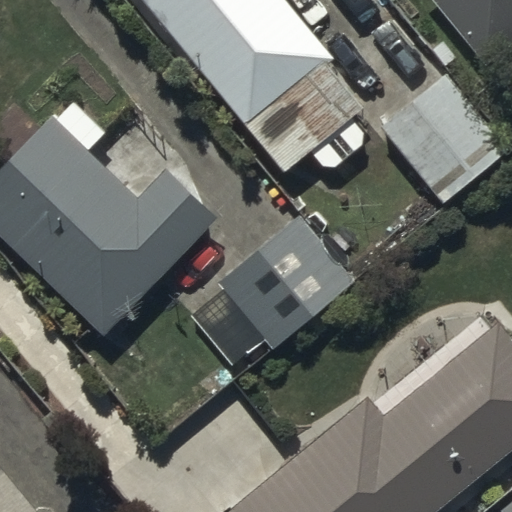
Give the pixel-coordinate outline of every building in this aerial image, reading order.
[(366,121),(351,103),(365,92),(326,45),(332,40),(298,0),(157,0),(286,155),(309,136),(324,154),(337,156),(366,133),(366,121)] [(511,0),(447,0),(495,57),(511,43),(511,0)] [(443,67),(379,119),(445,200),(510,148),(443,67)] [(0,229),(111,335),(225,216),(173,166),(142,198),(94,152),(112,134),(78,101),(60,120),(54,114),(0,169),(0,229)] [(301,201),(221,267),(228,275),(187,309),(235,367),(356,266),(301,201)] [(227,511),(437,511),(511,451),(511,310),(511,311),(457,355),(443,337),(227,511)] [(0,511),(45,511),(0,457),(0,511)]
